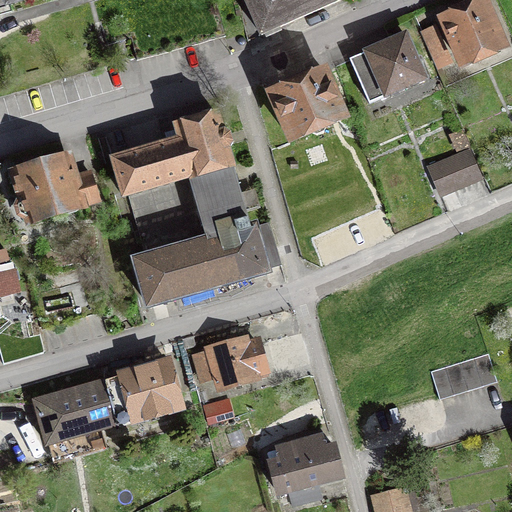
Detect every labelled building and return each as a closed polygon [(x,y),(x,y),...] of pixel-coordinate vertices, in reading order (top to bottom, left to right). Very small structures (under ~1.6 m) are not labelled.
[(262,0),(263,1),(249,8),(261,35),(340,0),(262,0)] [(443,20),(463,66),(503,48),(484,2),(443,20)] [(225,36),(217,6),(128,30),(137,60),(225,36)] [(422,32),(438,69),(448,65),(444,55),(447,54),(435,26),(422,32)] [(350,60),(369,104),(425,80),(405,36),(350,60)] [(270,94),(291,141),(310,133),(317,136),(323,133),(326,127),(344,118),(324,71),(270,94)] [(136,261),(148,306),(266,273),(266,271),(254,228),(250,229),(227,149),(232,143),(230,134),(222,131),(217,114),(176,126),(180,139),(112,159),(123,197),(128,196),(147,258),(136,261)] [(452,134),(459,150),(468,146),(461,130),(452,134)] [(429,168),(441,196),(481,179),(469,151),(429,168)] [(28,218),(29,222),(98,201),(90,174),(74,179),(68,157),(14,173),(22,199),(17,207),(19,214),(28,218)] [(269,223),(254,228),(266,271),(281,266),(269,223)] [(0,273),(0,294),(18,290),(14,271),(0,273)] [(183,340),(185,349),(195,346),(193,337),(183,340)] [(216,377),(220,389),(267,376),(258,344),(247,347),(245,340),(209,350),(210,353),(195,357),(201,381),(216,377)] [(488,354),(431,372),(439,400),(497,382),(488,354)] [(121,375),(121,376),(134,420),(134,421),(181,408),(168,362),(121,375)] [(134,420),(121,376),(34,401),(47,444),(134,420)] [(342,477),(334,446),(324,449),(321,437),(277,449),(280,460),(270,463),(278,494),(289,491),(294,507),(317,499),(312,485),(342,477)] [(374,497),(377,511),(408,511),(403,489),(374,497)]
